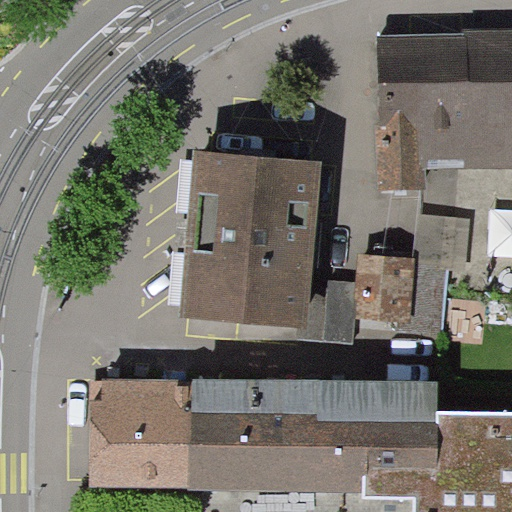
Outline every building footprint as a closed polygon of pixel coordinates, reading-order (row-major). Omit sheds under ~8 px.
[(412,159),(511,157),(511,30),(371,35),(372,127),(370,127),(371,187),(413,186),(412,159)] [(296,325),(301,261),(310,262),(314,205),(306,204),(309,160),(193,150),(179,315),(296,325)] [(406,257),(359,253),(355,313),(402,317),(406,257)] [(84,401),(83,483),(413,487),(427,487),(428,411),(428,384),(95,381),(95,401),(84,401)] [(413,487),(412,511),(511,511),(511,411),(428,411),(427,487),(413,487)]
